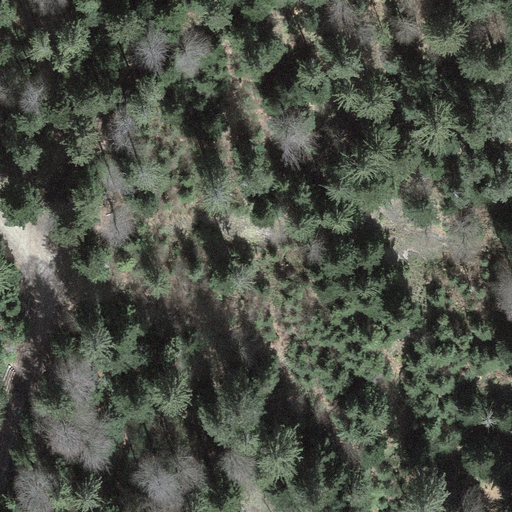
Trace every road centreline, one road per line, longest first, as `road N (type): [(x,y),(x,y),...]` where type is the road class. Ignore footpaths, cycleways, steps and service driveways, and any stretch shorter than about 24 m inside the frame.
road 1 (track): [(222,0),(132,102),(32,249)]
road 2 (track): [(32,249),(49,315),(0,453)]
